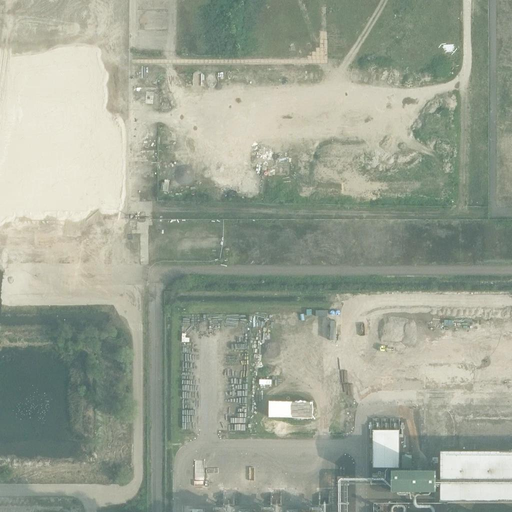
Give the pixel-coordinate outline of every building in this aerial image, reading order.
[(511,86),(500,87),(500,107),(511,107),(511,86)] [(53,97),(53,158),(75,158),(75,97),(53,97)] [(79,97),(79,158),(100,158),(100,97),(79,97)] [(511,127),(500,127),(500,194),(511,193),(511,127)] [(155,130),(134,129),(133,159),(143,159),(143,160),(155,161),(155,130)] [(152,175),(153,163),(134,162),(134,174),(152,175)] [(201,222),(170,222),(169,252),(212,253),(212,241),(218,241),(219,234),(200,234),(201,222)] [(95,249),(95,231),(84,231),(84,249),(95,249)] [(426,367),(426,450),(511,449),(511,379),(477,380),(477,367),(426,367)] [(399,468),(399,431),(373,431),(373,469),(399,468)] [(511,502),(511,449),(439,450),(439,503),(511,502)]
